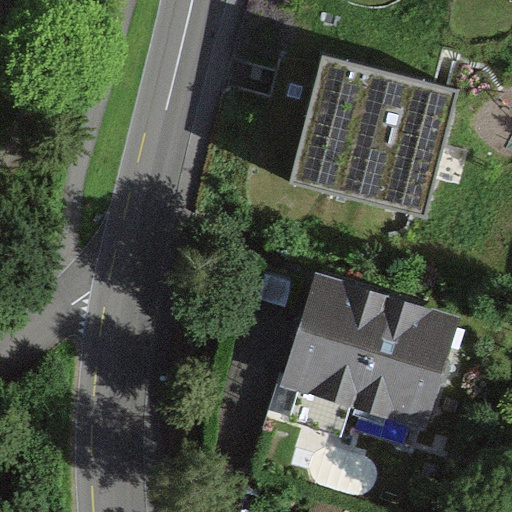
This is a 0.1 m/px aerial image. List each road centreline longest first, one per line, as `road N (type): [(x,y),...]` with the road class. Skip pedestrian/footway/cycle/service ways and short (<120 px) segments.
road 1 (secondary): [(192,0),(132,293)]
road 2 (secondary): [(132,293),(115,438),(121,511)]
road 3 (residential): [(0,351),(54,306),(132,293)]
